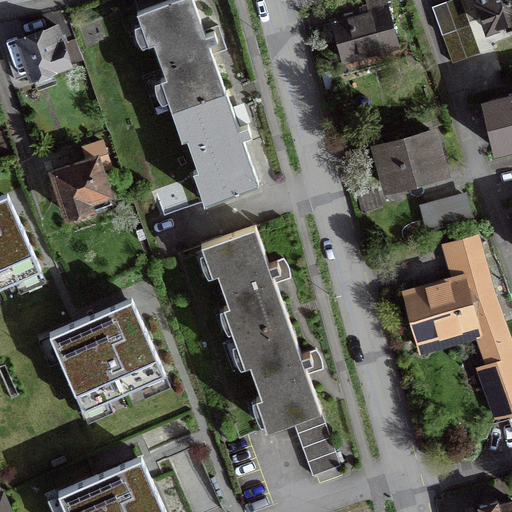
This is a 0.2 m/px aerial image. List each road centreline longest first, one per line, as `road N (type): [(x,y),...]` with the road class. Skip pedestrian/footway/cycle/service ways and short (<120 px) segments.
road 1 (residential): [(408,488),(274,0)]
road 2 (residential): [(417,0),(511,270)]
